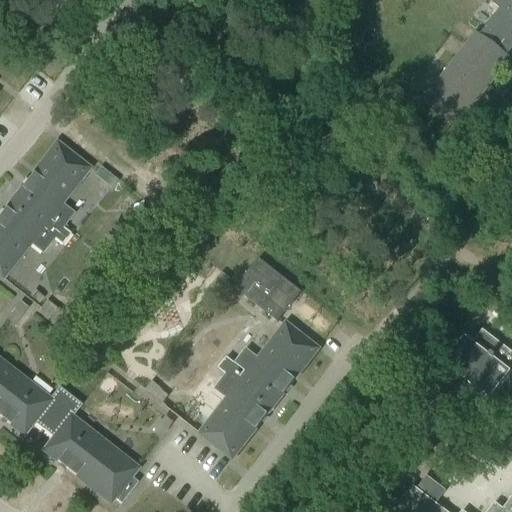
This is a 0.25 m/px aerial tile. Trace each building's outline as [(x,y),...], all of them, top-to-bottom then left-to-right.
[(511,0),(478,0),(496,13),(428,103),(458,126),(508,59),(505,57),(511,47),(511,0)] [(0,215),(0,277),(2,279),(41,229),(61,245),(70,234),(49,218),(87,168),(57,144),(28,180),(0,215)] [(99,168),(93,176),(111,190),(117,182),(99,168)] [(235,289),(278,323),(302,292),(259,259),(235,289)] [(29,297),(39,305),(44,299),(35,291),(29,297)] [(64,315),(46,301),(40,309),(58,323),(64,315)] [(19,302),(5,320),(13,327),(27,309),(19,302)] [(240,385),(201,435),(232,459),(284,394),(318,349),(287,324),(248,374),(227,358),(219,369),(240,385)] [(511,511),(511,352),(483,330),(474,342),(465,336),(444,364),(491,399),(498,389),(511,399),(511,497),(503,509),(495,503),(487,511),(465,511),(463,510),(461,511),(446,511),(413,485),(400,502),(397,500),(396,500),(392,500),(391,501),(382,511),(511,511)] [(137,469),(135,468),(72,418),(82,405),(59,388),(49,400),(0,361),(0,416),(24,435),(33,423),(53,438),(44,451),(110,503),(114,499),(121,504),(138,483),(131,478),(137,469)] [(150,382),(143,390),(161,404),(168,396),(150,382)] [(165,417),(150,435),(159,441),(173,423),(165,417)] [(436,503),(445,492),(426,476),(417,488),(436,503)]
